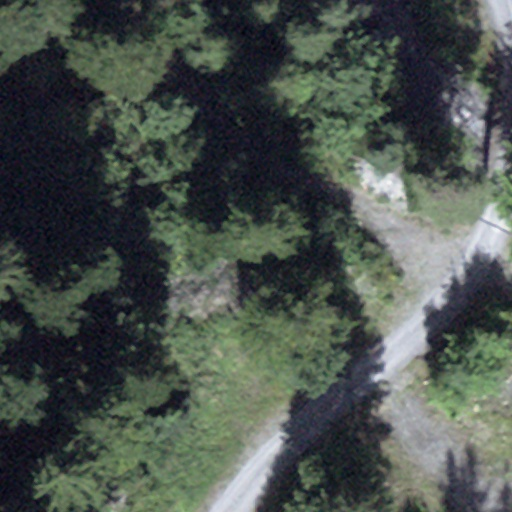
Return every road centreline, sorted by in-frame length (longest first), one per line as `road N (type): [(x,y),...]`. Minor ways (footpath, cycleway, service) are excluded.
road 1 (track): [(511,89),(495,217),(448,302),(243,511)]
road 2 (track): [(448,302),(381,228),(258,162),(110,0)]
road 3 (track): [(373,378),(486,511)]
